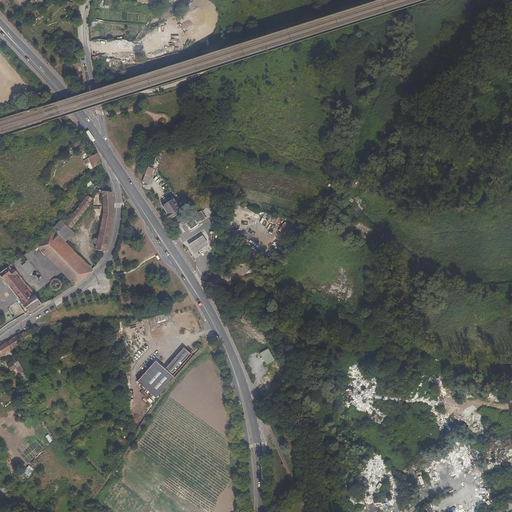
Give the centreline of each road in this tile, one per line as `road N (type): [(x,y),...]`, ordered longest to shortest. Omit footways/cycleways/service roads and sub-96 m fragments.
road 1 (residential): [(109,158),(118,221),(103,266),(0,339)]
road 2 (track): [(194,295),(152,313),(14,328)]
road 3 (track): [(353,195),(361,161),(459,48)]
road 4 (secondary): [(0,24),(106,152)]
road 5 (secondary): [(261,511),(253,423),(226,351)]
road 6 (secondary): [(226,351),(247,447),(250,511)]
road 7 (residential): [(106,152),(85,47),(88,0)]
road 8 (secondary): [(136,199),(217,329)]
road 9 (secondary): [(217,329),(136,199)]
